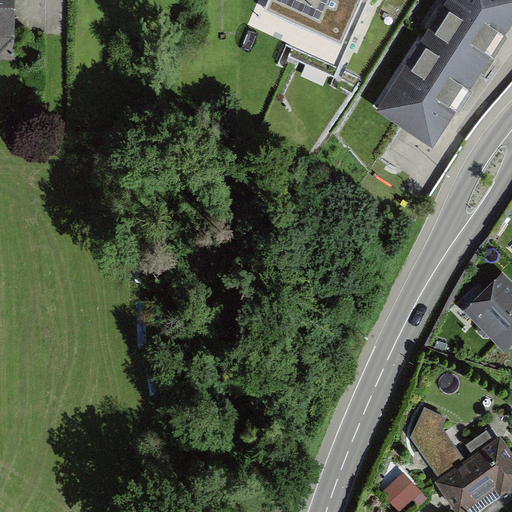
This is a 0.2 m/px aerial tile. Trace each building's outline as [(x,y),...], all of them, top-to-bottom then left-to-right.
[(0,0),(0,61),(15,62),(16,0),(0,0)] [(365,0),(271,0),(265,14),(342,50),(365,0)] [(511,32),(511,0),(450,0),(376,115),(433,152),(511,32)] [(511,285),(503,276),(463,314),(504,357),(511,349),(511,285)] [(511,492),(511,454),(493,428),(466,447),(472,456),(465,461),(442,429),(447,421),(425,410),(411,439),(441,482),(438,485),(456,511),(496,511),(508,504),(504,498),(511,492)] [(385,496),(404,508),(418,486),(399,474),(385,496)]
